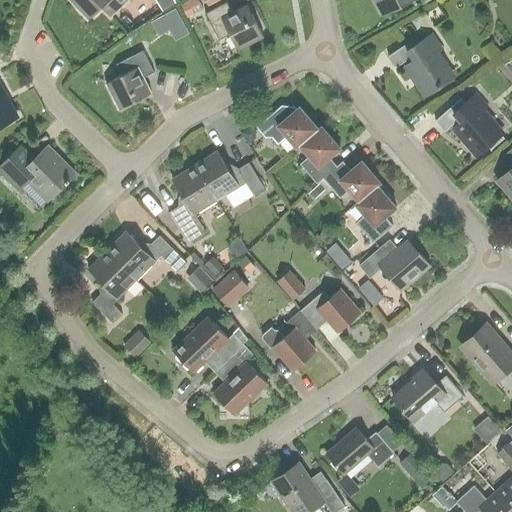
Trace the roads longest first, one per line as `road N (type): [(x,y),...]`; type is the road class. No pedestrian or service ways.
road 1 (residential): [(496,264),(256,450),(214,456),(118,383),(31,272),(124,173)]
road 2 (residential): [(496,264),(330,52)]
road 3 (residential): [(124,173),(184,117),(330,52)]
road 4 (residential): [(124,173),(48,91),(24,50),(42,0)]
